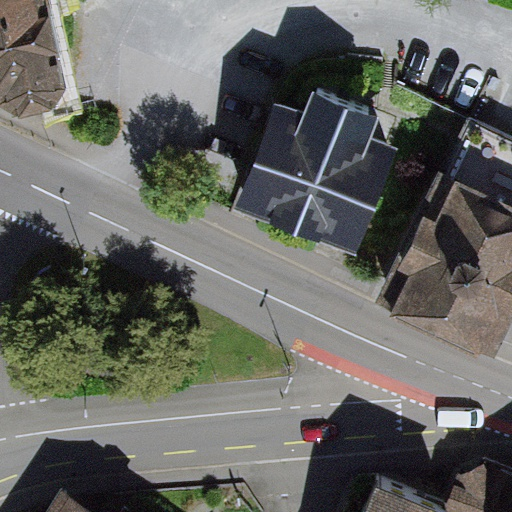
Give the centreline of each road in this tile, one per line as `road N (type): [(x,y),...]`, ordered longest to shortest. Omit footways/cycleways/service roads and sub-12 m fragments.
road 1 (primary): [(451,370),(0,175)]
road 2 (primary): [(0,443),(53,428),(404,398),(451,370)]
